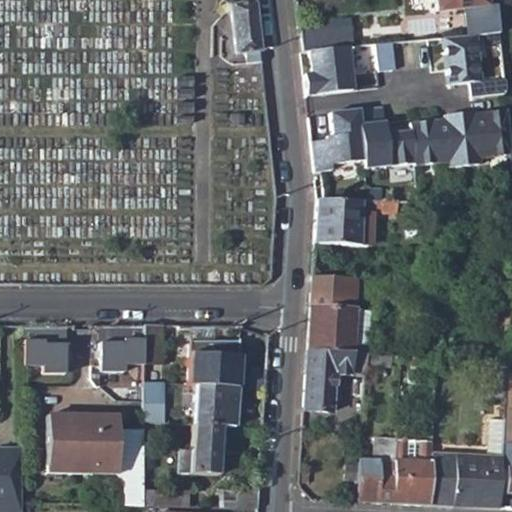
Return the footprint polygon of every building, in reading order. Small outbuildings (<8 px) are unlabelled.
[(492,0),(433,0),(435,13),(467,10),(466,14),(467,37),(471,36),(496,34),(492,0)] [(252,4),(228,6),(229,15),(232,54),(232,56),(245,55),(245,58),(253,62),(259,62),(252,4)] [(306,52),(326,50),(325,36),(296,38),(298,53),(306,52)] [(467,37),(442,39),(446,86),(467,84),(468,98),(502,95),(501,80),(475,83),(471,36),(467,37)] [(375,72),(390,71),(387,44),(372,46),(375,72)] [(303,96),(348,91),(344,48),(326,50),(306,52),(308,75),(300,76),(303,96)] [(230,71),(231,98),(256,96),(254,70),(230,71)] [(356,126),(381,124),(380,109),(355,111),(356,126)] [(360,162),(356,126),(355,111),(325,114),(328,138),(322,139),(322,143),(308,144),(311,174),(330,171),(330,165),(360,162)] [(509,157),(505,113),(470,116),(470,114),(456,116),(462,168),(478,166),(478,160),(509,157)] [(462,168),(456,116),(443,117),(444,121),(406,125),(407,134),(410,165),(411,167),(445,163),(446,170),(462,168)] [(410,165),(407,134),(381,136),(381,124),(356,126),(360,162),(361,171),(410,165)] [(311,245),(366,246),(366,239),(372,240),(373,213),(395,214),(396,203),(314,200),(311,245)] [(305,352),(363,355),(369,356),(369,348),(365,348),(349,347),(352,310),(354,280),(309,277),(305,352)] [(349,347),(365,348),(368,311),(352,310),(349,347)] [(488,344),(505,345),(507,319),(490,318),(488,344)] [(41,373),(64,373),(65,346),(41,346),(41,327),(20,326),(19,366),(41,366),(41,373)] [(160,362),(160,327),(121,326),(120,345),(98,345),(97,373),(121,373),(121,366),(140,367),(140,362),(160,362)] [(98,326),(98,345),(120,345),(121,326),(98,326)] [(65,327),(41,327),(41,346),(65,346),(65,327)] [(192,387),(189,425),(217,427),(232,428),(237,343),(186,342),(184,386),(192,387)] [(305,352),(300,411),(328,413),(331,376),(361,377),(363,355),(305,352)] [(408,359),(408,370),(431,371),(432,361),(408,359)] [(486,407),(501,407),(503,374),(504,363),(494,363),(489,371),(486,407)] [(249,388),(262,389),(264,365),(250,364),(249,388)] [(500,422),(497,459),(497,470),(504,471),(503,495),(511,494),(511,445),(511,446),(511,436),(511,374),(503,374),(501,407),(500,422)] [(140,406),(159,407),(160,385),(141,384),(140,406)] [(115,416),(46,414),(43,464),(114,467),(115,431),(115,416)] [(497,459),(500,422),(484,422),(482,458),(497,459)] [(189,425),(187,474),(215,476),(217,427),(189,425)] [(140,431),(115,431),(114,467),(113,475),(113,483),(123,483),(140,483),(140,431)] [(371,438),(370,461),(356,461),(354,504),(389,506),(392,442),(392,439),(371,438)] [(392,442),(389,506),(425,507),(427,456),(427,443),(392,442)] [(0,511),(18,511),(18,448),(0,447),(0,511)] [(427,456),(425,507),(495,510),(497,470),(497,459),(482,458),(427,456)] [(114,467),(43,464),(43,472),(113,475),(114,467)] [(140,483),(123,483),(123,506),(140,506),(140,492),(140,483)] [(257,492),(218,490),(218,509),(256,510),(257,492)] [(187,494),(140,492),(140,506),(187,508),(187,494)]
